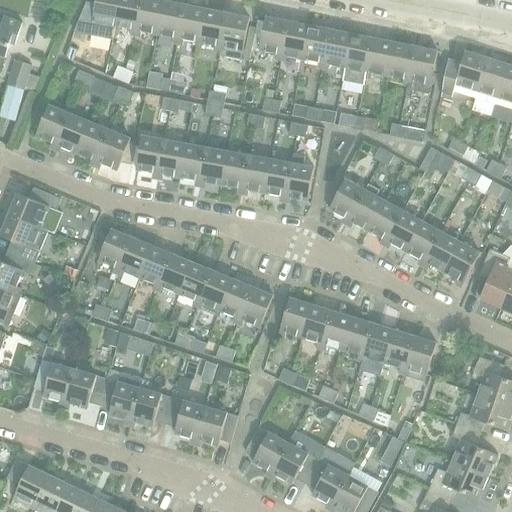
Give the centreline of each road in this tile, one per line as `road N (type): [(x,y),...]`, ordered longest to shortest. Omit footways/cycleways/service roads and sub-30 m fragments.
road 1 (residential): [(511,342),(299,244),(107,201),(0,159)]
road 2 (residential): [(258,511),(0,420)]
road 3 (tertiary): [(511,28),(388,0)]
